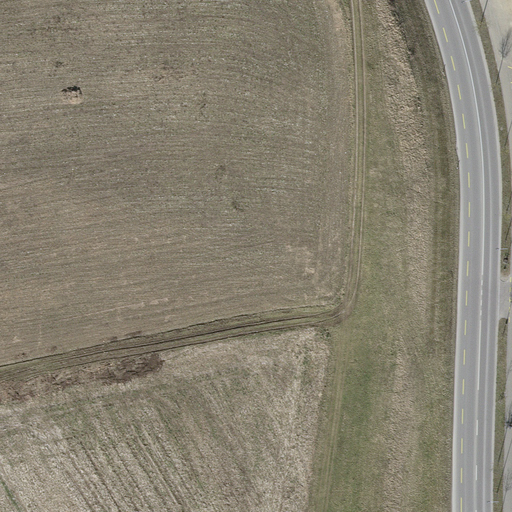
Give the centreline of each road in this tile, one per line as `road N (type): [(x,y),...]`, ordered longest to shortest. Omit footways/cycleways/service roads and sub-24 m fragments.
road 1 (tertiary): [(448,0),(475,86),(484,196),(476,511)]
road 2 (track): [(354,0),(359,203),(331,511)]
